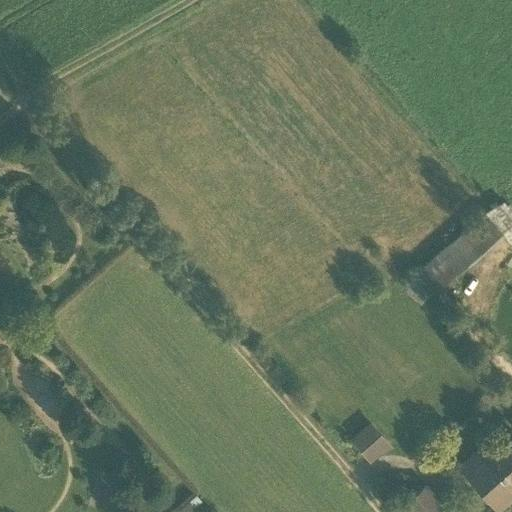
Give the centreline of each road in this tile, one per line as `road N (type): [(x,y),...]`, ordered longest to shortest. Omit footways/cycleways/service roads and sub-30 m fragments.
road 1 (track): [(383,511),(27,98)]
road 2 (track): [(220,0),(27,98)]
